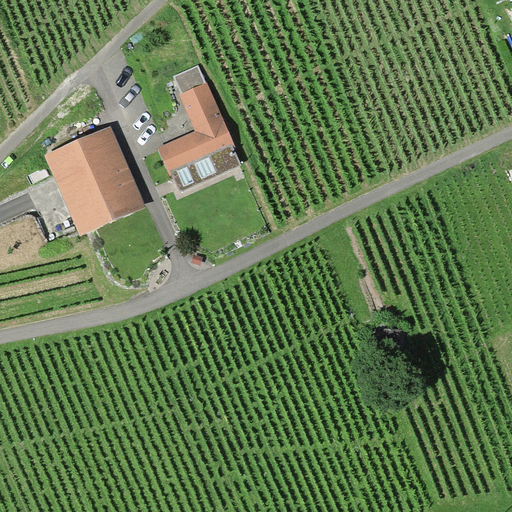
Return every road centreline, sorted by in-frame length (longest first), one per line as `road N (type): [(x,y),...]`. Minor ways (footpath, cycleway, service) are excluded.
road 1 (track): [(511,126),(137,308),(0,337)]
road 2 (unknown): [(94,57),(151,174),(189,283)]
road 3 (track): [(152,0),(0,151)]
